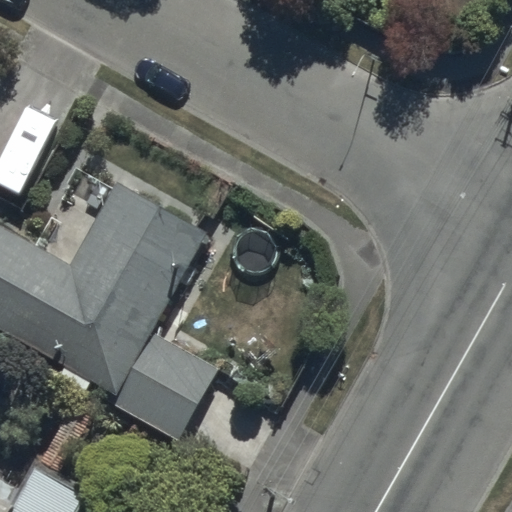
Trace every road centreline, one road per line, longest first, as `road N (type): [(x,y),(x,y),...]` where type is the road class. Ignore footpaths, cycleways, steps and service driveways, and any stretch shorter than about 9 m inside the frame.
road 1 (residential): [(511,235),(71,0)]
road 2 (tertiary): [(511,286),(384,511)]
